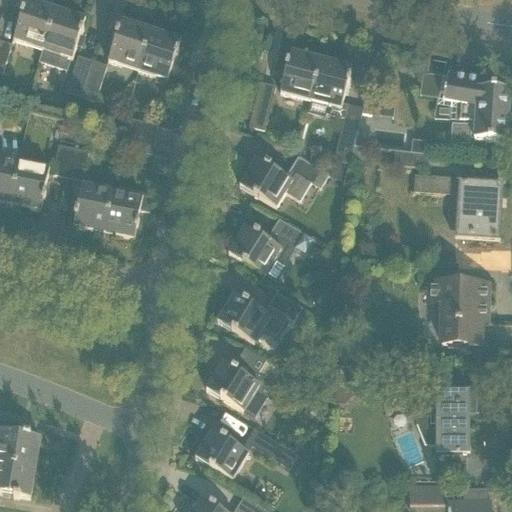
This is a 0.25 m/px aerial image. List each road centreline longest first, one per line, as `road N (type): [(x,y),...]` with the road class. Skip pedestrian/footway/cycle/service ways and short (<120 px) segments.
road 1 (residential): [(165,297),(227,0)]
road 2 (residential): [(0,254),(165,297)]
road 3 (residential): [(141,426),(165,297)]
